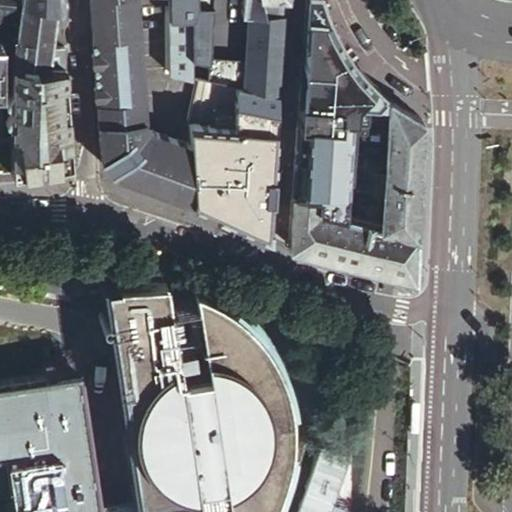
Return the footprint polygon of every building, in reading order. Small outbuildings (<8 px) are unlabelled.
[(0,0),(0,7),(9,9),(9,0),(0,0)] [(50,34),(54,6),(19,0),(11,63),(12,63),(63,66),(62,46),(49,46),(50,34)] [(88,0),(99,150),(102,150),(102,152),(107,159),(113,167),(116,167),(115,170),(137,176),(189,198),(189,139),(144,121),(136,2),(167,2),(166,0),(88,0)] [(263,10),(259,0),(166,0),(167,2),(167,70),(251,86),(276,90),(277,90),(284,11),(263,10)] [(259,0),(263,10),(284,11),(284,0),(259,0)] [(303,0),(290,191),(316,193),(316,206),(381,222),(386,154),(389,99),(373,84),(363,75),(355,65),(348,54),(343,46),(338,40),(335,35),(333,31),(329,23),(326,16),(324,10),(321,4),(320,0),(303,0)] [(64,78),(63,66),(12,63),(9,105),(11,171),(70,161),(64,78)] [(381,222),(415,231),(422,117),(415,114),(407,109),(402,107),(397,103),(389,99),(386,154),(381,222)] [(316,193),(290,191),(289,191),(286,242),(413,275),(415,231),(381,222),(316,206),(316,193)] [(74,272),(48,269),(46,292),(72,295),(74,272)] [(205,289),(193,284),(204,360),(176,364),(166,300),(163,277),(104,279),(109,316),(102,317),(102,316),(99,315),(97,316),(96,318),(95,320),(96,322),(97,324),(99,325),(101,325),(103,324),(103,323),(110,322),(135,497),(137,511),(266,511),(277,482),(282,470),(285,458),(288,446),(289,433),(290,420),(289,408),(287,395),(284,383),(280,371),(276,359),(270,348),(263,337),(255,327),(246,318),(237,309),(227,302),(216,295),(205,289)] [(187,297),(166,300),(176,364),(204,360),(193,284),(187,297)] [(98,511),(97,503),(77,370),(0,381),(0,511),(98,511)] [(371,511),(374,476),(291,468),(276,511),(371,511)] [(137,511),(135,497),(97,503),(98,511),(137,511)]
